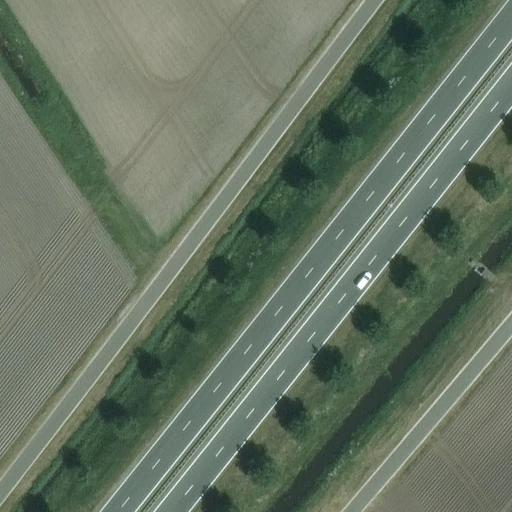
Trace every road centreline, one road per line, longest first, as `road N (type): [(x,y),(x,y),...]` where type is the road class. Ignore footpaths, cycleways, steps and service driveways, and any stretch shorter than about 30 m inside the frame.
road 1 (trunk): [(511,17),(116,511)]
road 2 (unclassified): [(0,493),(375,0)]
road 3 (trunk): [(171,511),(511,84)]
road 4 (unclassified): [(353,511),(511,329)]
